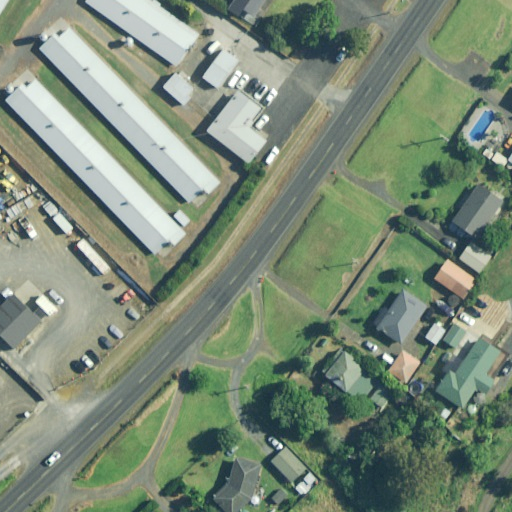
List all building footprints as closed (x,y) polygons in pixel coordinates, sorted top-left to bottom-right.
[(165,0),(92,0),(168,54),(193,19),(165,0)] [(266,0),(234,0),(229,9),(240,17),(244,10),(255,17),(266,0)] [(35,14),(28,9),(17,25),(23,30),(35,14)] [(68,14),(43,37),(185,192),(211,169),(68,14)] [(240,61),(225,49),(203,77),(219,88),(240,61)] [(29,65),(5,87),(151,247),(175,225),(29,65)] [(199,90),(178,72),(165,87),(185,105),(199,90)] [(206,122),(246,151),(263,129),(248,118),(262,99),(237,81),(206,122)] [(503,201),(481,184),(453,220),(476,237),(503,201)] [(60,211),(53,218),(70,235),(77,228),(60,211)] [(85,239),(77,245),(105,275),(112,268),(85,239)] [(494,256),(472,241),(460,259),(481,274),(494,256)] [(478,280),(448,259),(435,278),(464,299),(478,280)] [(45,292),(30,277),(0,306),(0,334),(16,350),(59,307),(45,292)] [(429,306),(405,289),(378,327),(402,344),(429,306)] [(481,337),(457,321),(445,340),(456,347),(443,367),(447,369),(434,389),(464,408),(477,387),(489,395),(498,381),(485,373),(501,349),(481,337)] [(447,330),(437,322),(426,337),(436,344),(447,330)] [(380,378),(342,349),(323,374),(361,403),(380,378)] [(421,362),(404,350),(389,371),(406,384),(421,362)] [(396,391),(383,382),(371,398),(383,408),(396,391)] [(409,398),(403,391),(394,399),(400,406),(409,398)] [(310,469),(287,447),(272,462),(295,484),(310,469)] [(335,451),(324,460),(330,468),(341,458),(335,451)] [(215,497),(228,511),(238,511),(253,499),(262,463),(236,456),(229,484),(215,497)] [(322,474),(315,468),(304,478),(311,485),(322,474)] [(291,496),(282,488),(272,498),(281,507),(291,496)]
